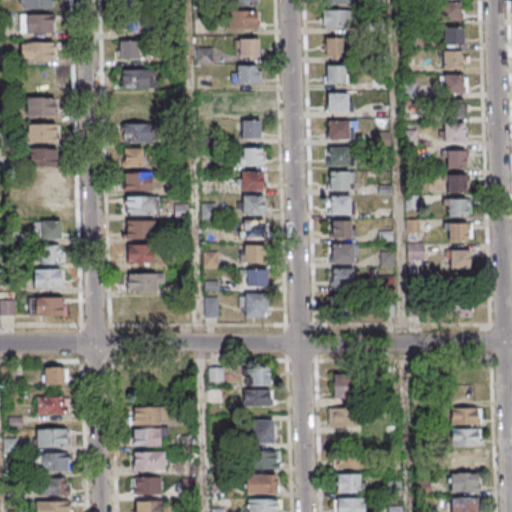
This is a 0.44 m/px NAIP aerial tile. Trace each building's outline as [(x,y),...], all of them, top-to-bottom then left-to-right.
[(461,19),(461,1),(441,1),(441,19),(461,19)] [(227,28),(259,28),(259,10),(227,10),(227,28)] [(322,28),(351,28),(351,11),(322,11),(322,28)] [(19,14),(19,32),(54,32),(54,14),(19,14)] [(117,34),(146,33),(145,18),(117,19),(117,34)] [(463,26),(441,26),(441,44),(463,44),(463,26)] [(234,56),(259,56),(259,38),(234,38),(234,56)] [(343,39),(324,39),(324,57),(342,58),(343,39)] [(20,60),(55,60),(55,42),(20,42),(20,60)] [(118,59),(139,59),(139,42),(118,42),(118,59)] [(196,49),(195,60),(210,62),(211,51),(196,49)] [(463,50),(440,50),(440,68),(463,68),(463,50)] [(261,82),(261,65),(235,65),(235,82),(261,82)] [(345,67),(325,67),(325,83),(345,83),(345,67)] [(54,88),(54,69),(25,69),(25,88),(54,88)] [(119,71),(119,88),(155,88),(155,71),(119,71)] [(465,74),(441,74),(441,93),(465,93),(465,74)] [(326,111),(350,111),(350,93),(326,93),(326,111)] [(232,94),(232,111),(260,111),(260,94),(232,94)] [(56,116),(56,98),(26,98),(26,116),(56,116)] [(462,99),(445,101),(446,117),(464,115),(462,99)] [(261,120),(240,120),(240,139),(261,139),(261,120)] [(326,120),(326,139),(356,139),(356,120),(326,120)] [(27,124),(27,143),(56,143),(56,124),(27,124)] [(122,124),(122,142),(150,142),(150,124),(122,124)] [(465,124),(443,124),(443,143),(465,143),(465,124)] [(353,147),(326,147),(326,166),(353,166),(353,147)] [(29,167),(57,167),(57,148),(29,148),(29,167)] [(123,167),(146,167),(146,148),(123,148),(123,167)] [(235,167),(262,167),(262,148),(235,148),(235,167)] [(444,169),(465,169),(465,151),(444,151),(444,169)] [(353,189),(353,171),(326,171),(326,189),(353,189)] [(152,172),(123,172),(123,190),(152,190),(152,172)] [(57,173),(29,173),(29,192),(57,192),(57,173)] [(239,191),(263,191),(263,173),(239,173),(239,191)] [(446,193),(466,193),(466,176),(446,176),(446,193)] [(123,215),(158,215),(158,196),(123,196),(123,215)] [(241,196),(241,216),(265,216),(265,196),(241,196)] [(326,196),(326,214),(350,214),(350,196),(326,196)] [(444,199),(444,217),(466,217),(466,199),(444,199)] [(153,220),(123,220),(123,240),(153,240),(153,220)] [(354,237),(354,220),(330,220),(330,237),(354,237)] [(60,221),(40,221),(40,239),(60,239),(60,221)] [(265,240),(265,222),(240,222),(240,240),(265,240)] [(445,242),(468,242),(468,223),(445,223),(445,242)] [(330,244),(330,263),(356,263),(356,244),(330,244)] [(41,263),(60,263),(60,246),(41,246),(41,263)] [(153,246),(125,246),(125,264),(153,264),(153,246)] [(264,246),(240,246),(240,264),(264,264),(264,246)] [(467,269),(467,252),(451,252),(451,269),(467,269)] [(33,286),(61,286),(61,269),(33,269),(33,286)] [(330,269),(330,287),(353,287),(353,269),(330,269)] [(240,270),(240,288),(266,288),(266,270),(240,270)] [(156,293),(156,274),(126,274),(126,293),(156,293)] [(266,317),(266,295),(241,295),(241,317),(266,317)] [(449,295),(449,318),(471,318),(471,295),(449,295)] [(64,297),(29,297),(29,315),(64,315),(64,297)] [(351,319),(351,299),(330,299),(330,319),(351,319)] [(0,314),(14,314),(14,301),(0,301),(0,314)] [(155,387),(155,364),(129,364),(129,387),(155,387)] [(66,383),(66,366),(43,366),(43,383),(66,383)] [(270,368),(244,368),(244,385),(270,385),(270,368)] [(470,382),(470,368),(451,368),(451,382),(470,382)] [(194,370),(178,370),(178,386),(194,386),(194,370)] [(332,398),(350,398),(350,375),(332,375),(332,398)] [(271,389),(241,389),(241,406),(271,406),(271,389)] [(35,414),(68,414),(68,397),(35,397),(35,414)] [(161,406),(130,406),(130,425),(161,425),(161,406)] [(361,427),(361,408),(328,408),(328,427),(361,427)] [(480,408),(449,408),(449,425),(480,425),(480,408)] [(252,421),(253,444),(274,443),(273,420),(252,421)] [(131,427),(131,446),(161,446),(161,427),(131,427)] [(451,445),(480,445),(480,428),(451,428),(451,445)] [(35,430),(35,448),(66,448),(66,430),(35,430)] [(450,449),(450,467),(478,467),(478,449),(450,449)] [(165,451),(133,451),(133,471),(165,471),(165,451)] [(279,451),(252,451),(252,469),(279,469),(279,451)] [(367,452),(334,452),(334,468),(367,468),(367,452)] [(68,455),(38,455),(38,473),(68,473),(68,455)] [(276,474),(245,474),(245,493),(276,493),(276,474)] [(447,492),(477,492),(477,474),(447,474),(447,492)] [(363,493),(363,475),(335,475),(335,493),(363,493)] [(161,477),(133,477),(133,493),(161,493),(161,477)] [(68,479),(38,479),(38,496),(68,496),(68,479)] [(477,511),(478,498),(447,498),(447,511),(477,511)] [(280,511),(281,499),(246,499),(246,511),(280,511)] [(364,511),(364,499),(334,499),(334,511),(364,511)] [(161,511),(161,500),(134,500),(134,511),(161,511)] [(51,511),(69,511),(70,502),(38,502),(38,511),(51,511)]
